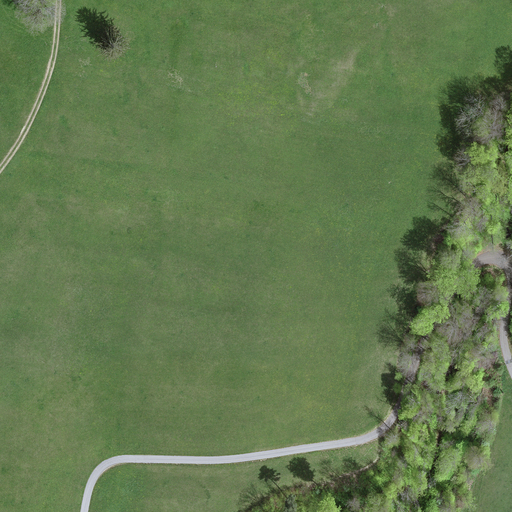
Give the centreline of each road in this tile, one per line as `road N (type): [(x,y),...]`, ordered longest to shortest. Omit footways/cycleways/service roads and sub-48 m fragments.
road 1 (residential): [(85,511),(98,471),(112,462),(242,457),(379,431),(398,409),(430,328),(487,253),(498,251),(509,267),(504,325),(511,375)]
road 2 (track): [(57,0),(52,68),(0,170)]
